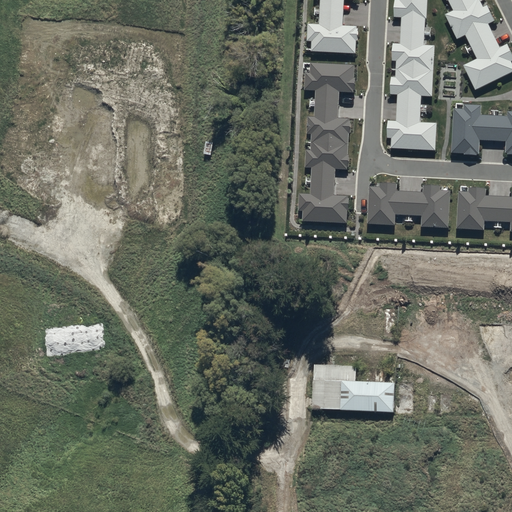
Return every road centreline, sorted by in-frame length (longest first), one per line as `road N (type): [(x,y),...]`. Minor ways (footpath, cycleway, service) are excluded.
road 1 (residential): [(379,0),(377,157),(392,167),(511,170)]
road 2 (tertiary): [(511,279),(265,269)]
